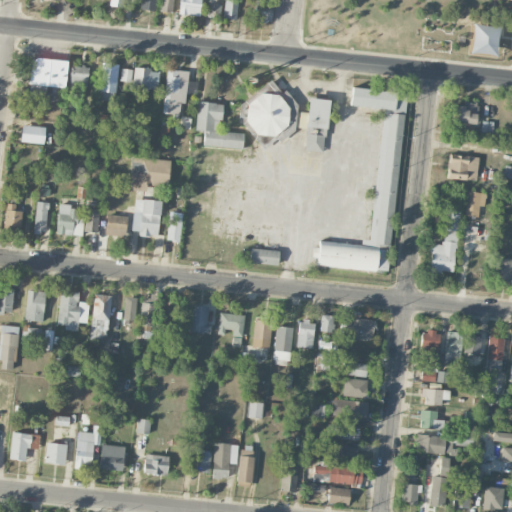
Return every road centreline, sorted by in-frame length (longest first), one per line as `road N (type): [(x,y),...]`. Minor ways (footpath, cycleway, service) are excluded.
road 1 (residential): [(511,311),(0,257)]
road 2 (residential): [(431,71),(382,511)]
road 3 (residential): [(431,71),(0,26)]
road 4 (tertiary): [(206,511),(0,490)]
